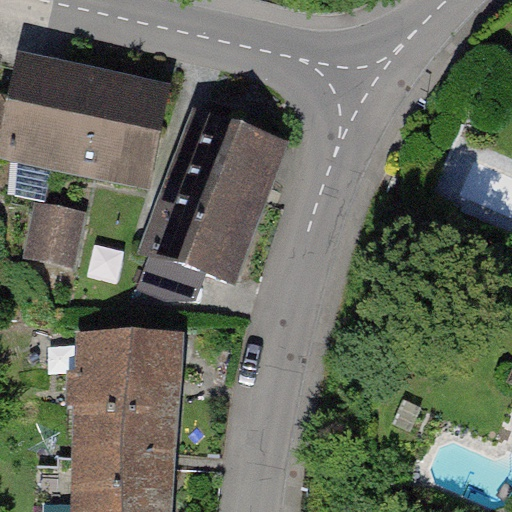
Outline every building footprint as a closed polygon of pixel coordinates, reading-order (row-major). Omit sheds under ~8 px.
[(182,93),(34,56),(7,162),(156,198),(182,93)] [(252,288),(301,149),(210,117),(160,256),(252,288)] [(43,188),(29,244),(79,257),(94,201),(43,188)] [(186,452),(193,339),(92,333),(85,446),(186,452)] [(182,511),(186,452),(85,446),(80,511),(182,511)]
